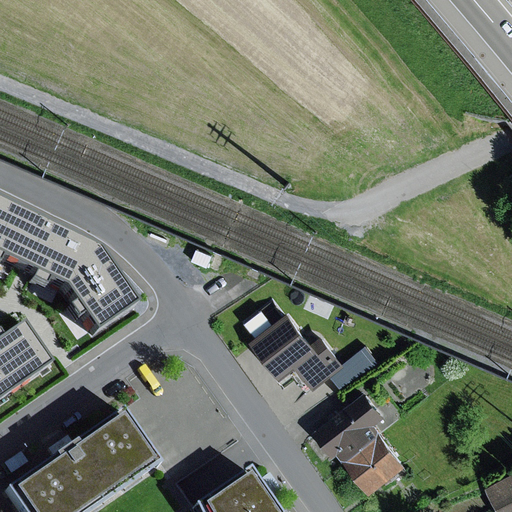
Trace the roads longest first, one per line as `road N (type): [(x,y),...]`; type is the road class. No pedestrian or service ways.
road 1 (unclassified): [(0,77),(316,210),(359,212),(511,140)]
road 2 (residential): [(190,323),(113,230),(0,174)]
road 3 (residential): [(190,323),(328,511)]
road 4 (residential): [(190,323),(0,451)]
road 5 (unknown): [(281,447),(374,384),(403,372),(422,380)]
